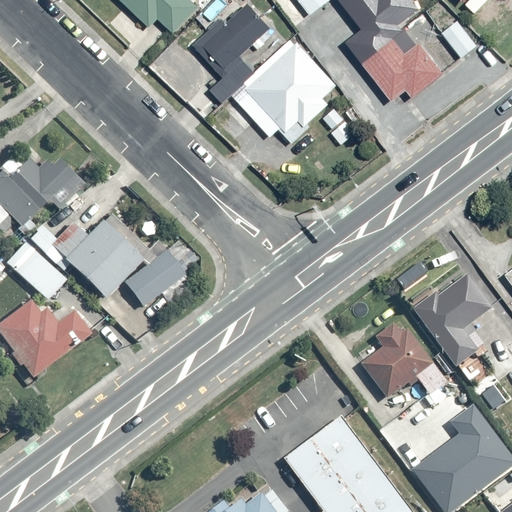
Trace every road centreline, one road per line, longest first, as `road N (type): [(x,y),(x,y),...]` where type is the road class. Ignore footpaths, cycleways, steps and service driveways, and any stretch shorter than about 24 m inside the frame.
road 1 (residential): [(296,284),(7,0)]
road 2 (secondary): [(0,510),(296,284)]
road 3 (secondary): [(296,284),(511,123)]
